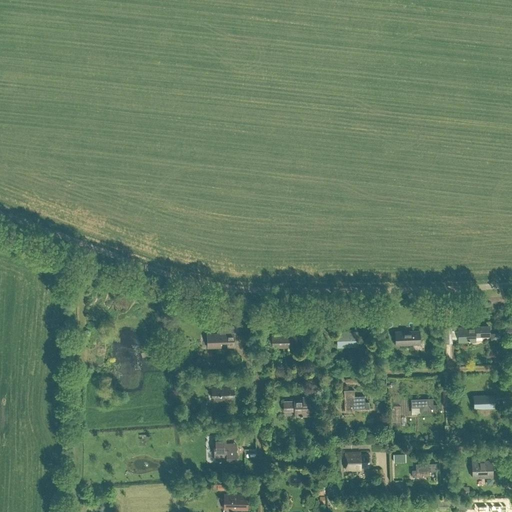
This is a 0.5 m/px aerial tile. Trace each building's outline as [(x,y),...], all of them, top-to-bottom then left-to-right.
[(220,341),(228,340),(228,346),(234,346),(233,325),(220,326),(220,334),(207,334),(208,347),(221,346),(220,341)] [(458,340),(463,340),(475,339),(475,334),(489,334),(489,326),(482,326),(458,327),(458,340)] [(443,343),(446,343),(452,343),(452,338),(452,330),(452,327),(447,327),(445,327),(443,327),(443,343)] [(399,330),(399,337),(395,337),(395,343),(412,342),(412,337),(419,337),(419,330),(399,330)] [(349,340),(357,339),(356,332),(336,333),(336,345),(349,345),(349,340)] [(511,340),(511,333),(511,332),(501,337),(504,344),(511,340)] [(272,347),(276,347),(289,346),(289,341),(296,341),(295,334),(276,334),(271,335),(272,347)] [(383,379),(376,381),(377,388),(385,386),(383,379)] [(211,386),(212,395),(212,401),(234,399),(233,385),(211,386)] [(344,389),(344,403),(344,412),(352,411),(352,408),(369,407),(368,401),(364,401),(364,396),(354,396),(353,389),(344,389)] [(493,393),(473,394),(474,406),(474,408),(486,407),(494,407),(494,400),(493,393)] [(308,415),(308,411),(313,411),(312,396),(302,396),(302,399),(283,400),(283,410),(295,410),(295,415),(308,415)] [(420,410),(432,410),(437,410),(437,404),(432,404),(432,398),(410,398),(411,407),(420,407),(420,410)] [(214,456),(215,456),(215,460),(218,460),(218,461),(236,461),(236,460),(236,455),(236,449),(226,449),(226,444),(225,437),(214,437),(214,444),(213,444),(214,456)] [(198,458),(207,459),(208,449),(198,449),(198,458)] [(345,466),(358,466),(368,466),(368,454),(365,454),(365,453),(345,454),(345,466)] [(490,459),(471,460),(472,478),(490,477),(490,459)] [(416,470),(411,470),(412,477),(429,476),(429,471),(436,471),(436,463),(415,463),(416,470)] [(468,494),(468,486),(460,486),(460,494),(468,494)] [(248,494),(223,493),(223,508),(247,509),(248,494)] [(334,497),(329,500),(333,506),(338,503),(334,497)] [(420,508),(429,505),(428,499),(418,501),(420,508)]
